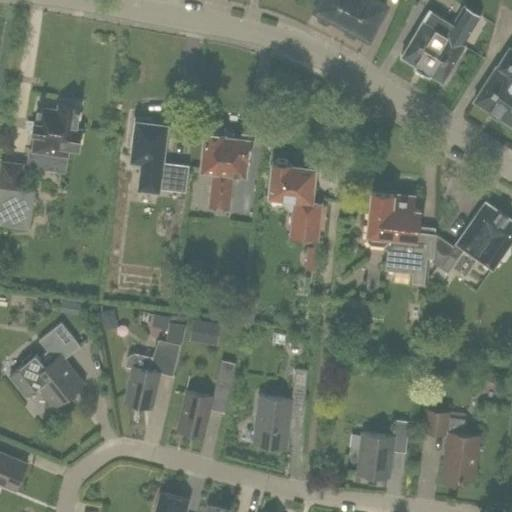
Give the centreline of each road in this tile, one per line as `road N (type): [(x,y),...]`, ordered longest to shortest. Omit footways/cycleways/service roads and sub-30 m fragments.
road 1 (tertiary): [(511,177),(317,57),(249,31),(77,0)]
road 2 (residential): [(68,511),(74,483),(117,453),(407,511)]
